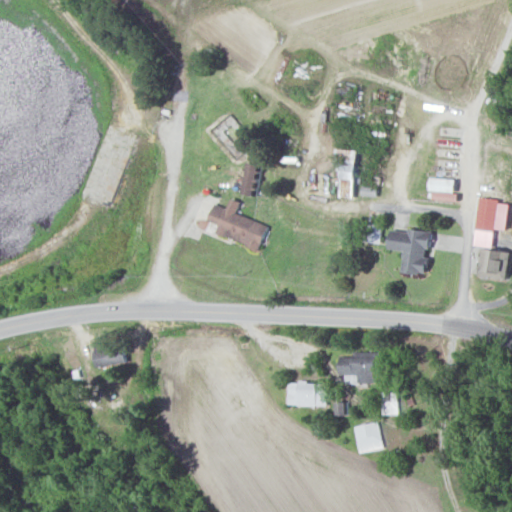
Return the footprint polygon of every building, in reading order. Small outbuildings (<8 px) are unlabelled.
[(336,164),(342,165),(341,198),(355,199),(357,150),(337,149),(336,164)] [(262,164),(249,162),(243,192),(256,195),(262,164)] [(490,234),(495,196),(481,194),(476,232),(490,234)] [(269,226),(236,213),(240,202),(231,198),(227,209),(215,204),(208,220),(220,225),(216,233),(259,250),(269,226)] [(389,249),(405,251),(402,272),(428,275),(430,257),(429,257),(432,230),(409,228),(409,232),(392,230),(389,249)] [(511,254),(511,252),(484,246),(478,274),(507,281),(511,254)] [(95,365),(125,363),(124,345),(94,347),(95,365)] [(340,375),(346,375),(346,383),(378,384),(379,354),(341,354),(340,375)] [(327,406),(327,383),(289,382),(288,405),(327,406)] [(360,454),(384,448),(378,421),(354,427),(360,454)]
